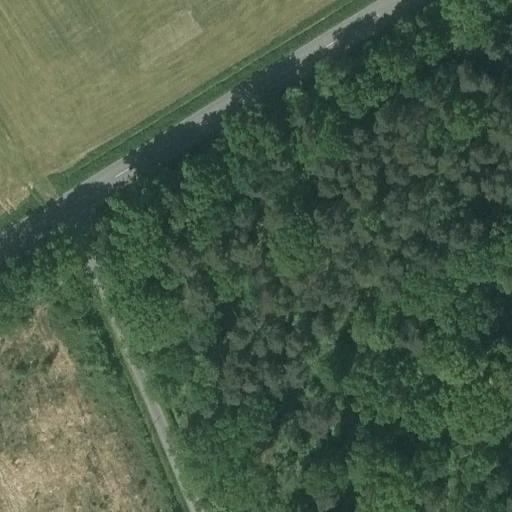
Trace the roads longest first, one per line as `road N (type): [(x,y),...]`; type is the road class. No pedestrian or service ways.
road 1 (tertiary): [(67,204),(398,0)]
road 2 (unclassified): [(197,511),(67,204)]
